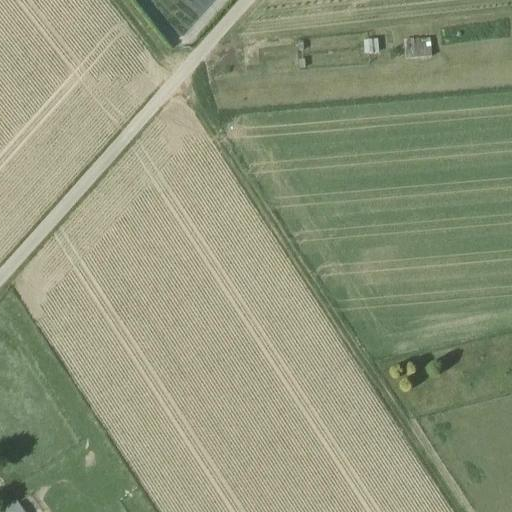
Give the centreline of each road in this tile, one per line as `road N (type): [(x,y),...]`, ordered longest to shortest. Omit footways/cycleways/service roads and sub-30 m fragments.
road 1 (track): [(117,0),(237,159),(457,511)]
road 2 (track): [(248,0),(0,279)]
